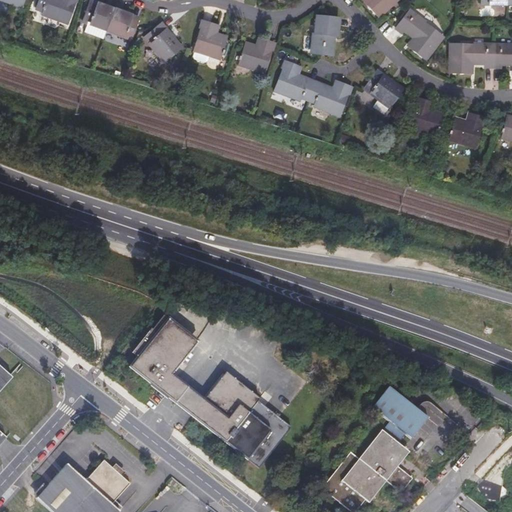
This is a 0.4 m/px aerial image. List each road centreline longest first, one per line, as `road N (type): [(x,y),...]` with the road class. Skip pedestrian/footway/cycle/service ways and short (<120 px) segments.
road 1 (primary): [(179,244),(222,274),(511,401)]
road 2 (primary): [(511,300),(417,275),(236,245),(179,244)]
road 3 (primary): [(443,333),(179,244)]
road 4 (residential): [(242,511),(86,389)]
road 5 (primary): [(179,244),(0,184)]
road 6 (residential): [(371,32),(443,84),(511,86)]
road 7 (unclassified): [(86,389),(0,488)]
